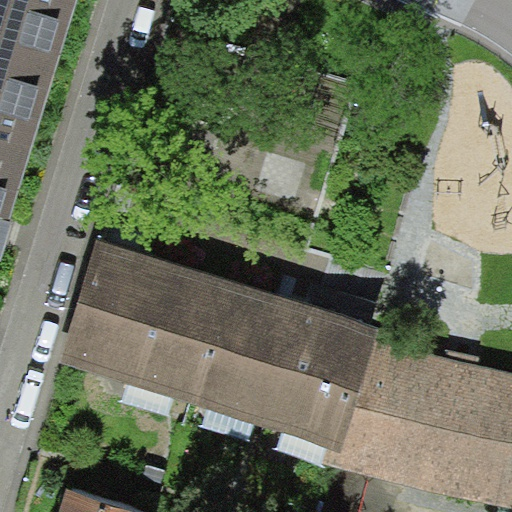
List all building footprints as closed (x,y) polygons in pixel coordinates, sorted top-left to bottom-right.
[(0,0),(0,136),(21,143),(64,0),(0,0)] [(21,143),(0,136),(0,235),(0,234),(7,213),(0,211),(21,143)] [(362,342),(368,324),(258,291),(142,255),(99,242),(76,320),(67,348),(335,430),(362,342)] [(362,342),(335,430),(329,450),(504,492),(504,511),(511,511),(511,378),(472,370),(474,358),(460,355),(449,353),(446,364),(362,342)] [(152,511),(154,510),(72,485),(63,511),(152,511)]
